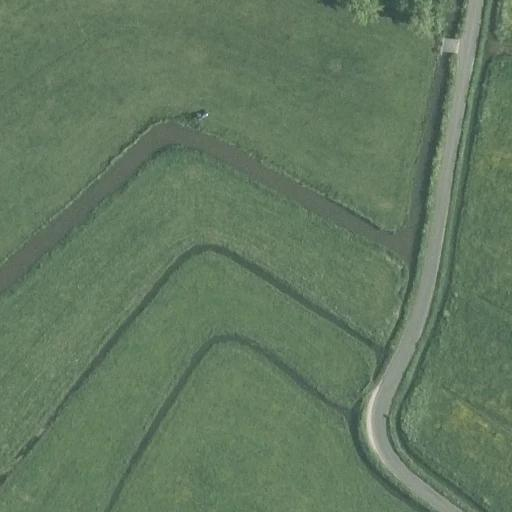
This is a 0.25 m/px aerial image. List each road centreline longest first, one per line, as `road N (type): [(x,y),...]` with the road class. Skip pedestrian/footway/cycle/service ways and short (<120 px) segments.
road 1 (unclassified): [(455,511),(381,454),(374,429),(382,392),(423,316),(476,0)]
road 2 (track): [(148,393),(196,327),(230,318),(382,392)]
